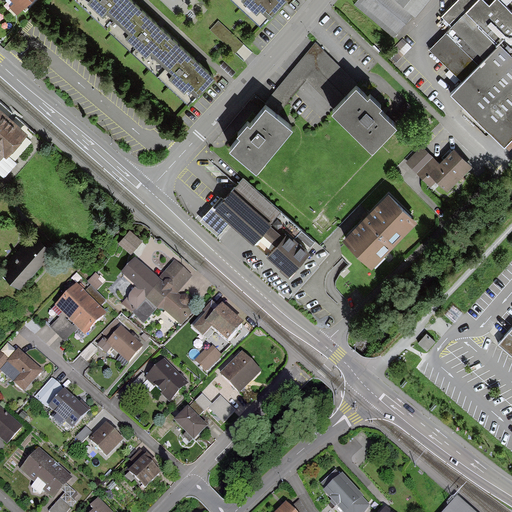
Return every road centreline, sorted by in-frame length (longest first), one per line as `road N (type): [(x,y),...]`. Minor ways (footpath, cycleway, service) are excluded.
road 1 (residential): [(142,195),(315,0)]
road 2 (secondary): [(142,195),(323,344)]
road 3 (residential): [(27,334),(190,481)]
road 4 (track): [(368,386),(511,228)]
road 5 (secondary): [(0,69),(142,195)]
road 6 (secondary): [(368,386),(511,493)]
road 7 (residential): [(323,344),(445,223)]
road 8 (residential): [(190,481),(292,369)]
